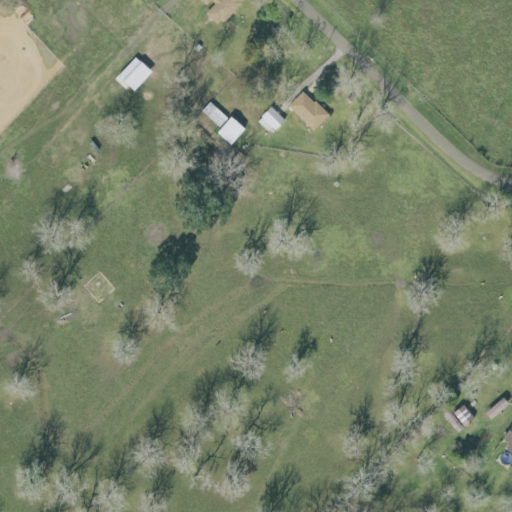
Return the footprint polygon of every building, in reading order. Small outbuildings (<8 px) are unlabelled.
[(332,116),(306,91),(291,106),(317,131),(332,116)] [(275,135),(288,122),(274,107),(260,121),(275,135)] [(100,307),(118,293),(101,272),(83,286),(100,307)] [(472,419),(460,404),(448,415),(460,429),(472,419)] [(498,454),(511,456),(511,431),(502,430),(498,454)]
